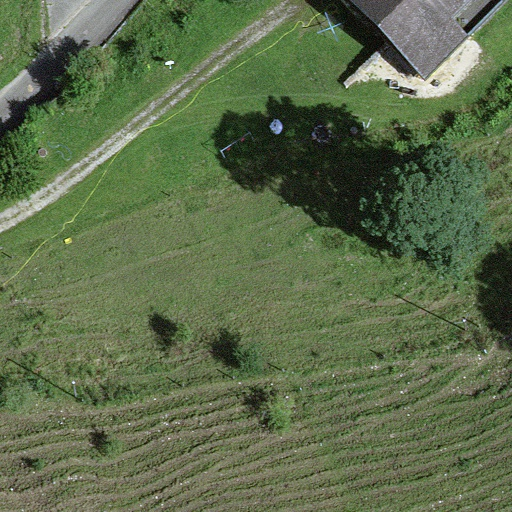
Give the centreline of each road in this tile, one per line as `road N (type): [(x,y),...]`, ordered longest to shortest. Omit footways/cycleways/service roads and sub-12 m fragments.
road 1 (track): [(0,225),(298,0)]
road 2 (unclassified): [(108,0),(0,110)]
